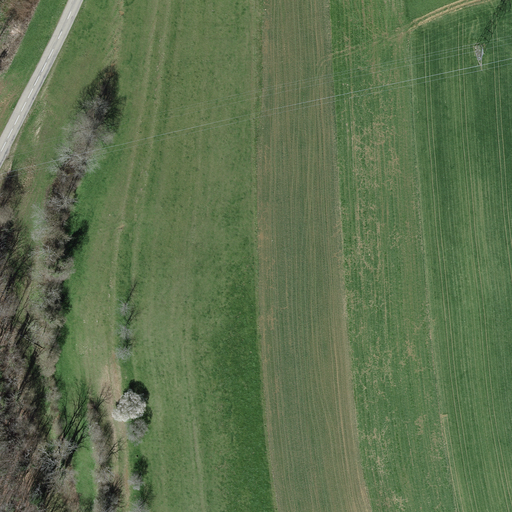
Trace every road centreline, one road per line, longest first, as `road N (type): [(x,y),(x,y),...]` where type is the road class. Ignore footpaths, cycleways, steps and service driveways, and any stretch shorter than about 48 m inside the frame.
road 1 (track): [(466,0),(270,89)]
road 2 (secondary): [(75,0),(0,152)]
